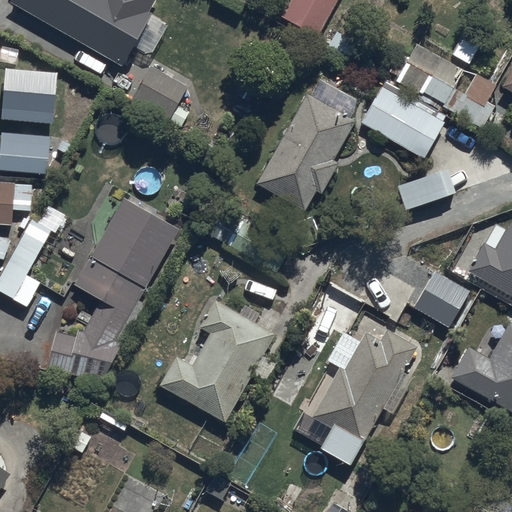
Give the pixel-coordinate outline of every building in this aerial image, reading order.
[(9,0),(8,3),(122,68),(152,15),(144,10),(149,0),(9,0)] [(337,0),(290,0),(280,18),(318,38),(337,0)] [(491,44),(466,30),(452,55),(477,69),(491,44)] [(417,46),(397,84),(501,139),(511,117),(511,107),(489,95),(494,85),(476,76),(467,94),(454,87),(463,70),(417,46)] [(187,87),(148,66),(128,104),(167,126),(170,121),(181,127),(190,109),(178,103),(187,87)] [(511,67),(501,86),(511,92),(511,67)] [(56,72),(6,68),(0,120),(52,124),(56,72)] [(306,95),(256,185),(305,211),(316,191),(321,194),(338,164),(333,161),(356,120),(349,116),(358,101),(319,79),(310,97),(306,95)] [(383,83),(360,123),(423,158),(445,117),(383,83)] [(44,176),(47,138),(3,135),(0,173),(44,176)] [(455,194),(446,170),(399,188),(408,211),(455,194)] [(31,185),(0,182),(0,225),(12,226),(13,211),(30,212),(31,185)] [(122,199),(74,284),(98,301),(83,330),(77,330),(75,337),(57,332),(46,370),(100,383),(122,340),(117,338),(178,230),(122,199)] [(221,242),(274,271),(288,247),(235,218),(221,242)] [(32,219),(0,277),(0,292),(27,307),(40,283),(26,276),(51,229),(32,219)] [(511,221),(494,250),(484,244),(467,272),(511,297),(511,221)] [(0,238),(0,259),(3,260),(9,241),(0,238)] [(469,291),(435,272),(414,308),(449,328),(469,291)] [(330,282),(309,318),(346,337),(365,301),(330,282)] [(176,356),(159,386),(224,424),(275,335),(256,324),(261,316),(243,305),(238,313),(214,300),(198,328),(208,334),(191,364),(176,356)] [(511,323),(508,322),(490,358),(467,346),(449,382),(511,413),(511,323)] [(336,367),(311,418),(330,429),(319,449),(350,466),(415,346),(387,330),(381,341),(364,332),(343,371),(336,367)] [(502,428),(484,419),(472,442),(490,451),(502,428)] [(435,465),(413,454),(404,473),(425,484),(435,465)] [(334,504),(329,511),(350,511),(360,495),(348,489),(339,506),(334,504)]
